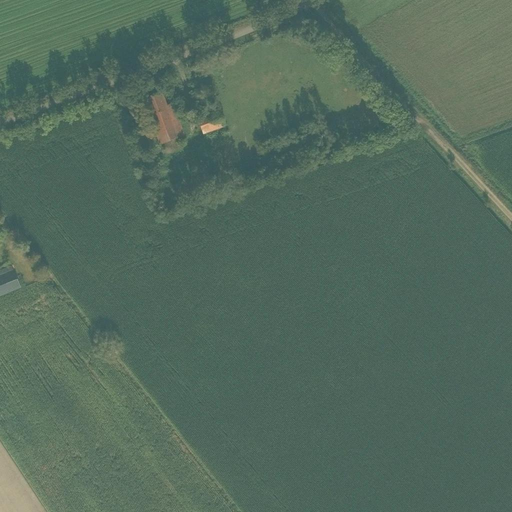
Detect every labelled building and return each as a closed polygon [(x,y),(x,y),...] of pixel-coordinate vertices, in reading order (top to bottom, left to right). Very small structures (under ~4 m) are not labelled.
[(161,144),(165,156),(182,149),(177,138),(184,135),(172,104),(165,106),(160,92),(144,99),(161,144)] [(218,110),(197,118),(203,134),(224,127),(218,110)] [(309,135),(260,152),(264,164),(314,147),(309,135)] [(208,169),(194,174),(198,185),(212,180),(208,169)] [(0,274),(0,296),(21,288),(13,270),(0,274)]
